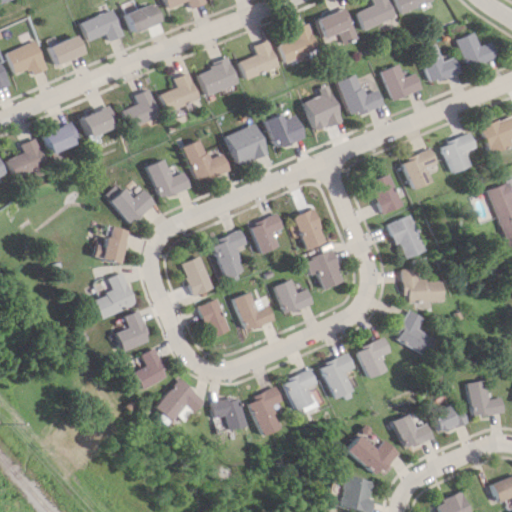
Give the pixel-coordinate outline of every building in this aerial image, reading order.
[(206,3),(204,0),(166,0),(170,8),(188,1),(191,8),(206,3)] [(361,30),(394,16),(386,0),(369,0),(371,4),(353,12),(361,30)] [(393,0),(399,14),(432,0),(431,0),(393,0)] [(166,20),(158,1),(128,14),(136,32),(166,20)] [(339,45),(356,37),(342,6),(313,19),(324,43),(335,38),(339,45)] [(85,22),(92,41),(111,33),(114,41),(129,35),(118,9),(85,22)] [(283,62),(317,48),(306,23),(291,29),(294,37),(276,45),(283,62)] [(455,39),(466,68),(496,56),(490,41),(479,45),(474,32),(455,39)] [(89,53),(82,35),(52,46),(59,64),(89,53)] [(238,61),(245,79),(278,65),(267,39),(253,46),(256,53),(238,61)] [(8,52),(17,74),(33,68),(35,74),(51,68),(39,40),(8,52)] [(442,61),(435,43),(418,50),(431,83),(460,72),(454,57),(442,61)] [(200,73),(206,94),(238,85),(229,56),(210,62),(213,69),(200,73)] [(0,89),(12,85),(2,58),(0,59),(0,89)] [(404,77),(400,64),(381,71),(392,100),(422,89),(416,73),(404,77)] [(201,98),(190,72),(175,78),(179,87),(160,94),(168,112),(201,98)] [(351,116),(384,104),(378,89),(365,94),(357,73),(337,80),(351,116)] [(319,88),(322,95),(305,101),(315,130),(342,121),(330,84),(319,88)] [(137,94),(140,103),(123,110),(129,127),(162,115),(152,89),(137,94)] [(90,136),(119,124),(111,105),(81,117),(90,136)] [(297,114),(286,118),(284,113),(266,120),(277,148),(306,137),(297,114)] [(511,144),(508,138),(511,136),(511,117),(510,114),(479,128),(490,153),(511,144)] [(50,152),(80,141),(73,122),(43,133),(50,152)] [(239,165),(269,152),(257,123),(227,136),(239,165)] [(451,173),(469,165),(464,151),(474,147),(468,132),(439,144),(451,173)] [(25,152),(7,159),(13,176),(46,163),(36,138),(21,143),(25,152)] [(198,181),(231,168),(225,153),(211,159),(203,139),(185,146),(198,181)] [(436,162),(431,149),(403,159),(413,189),(432,182),(426,166),(436,162)] [(192,186),(186,171),(174,176),(167,159),(148,166),(162,198),(192,186)] [(372,182),(386,213),(406,205),(393,173),(372,182)] [(484,190),(505,247),(511,244),(511,201),(505,182),(484,190)] [(133,199),(120,184),(107,196),(132,224),(157,202),(145,188),(133,199)] [(292,217),(300,237),(303,235),(309,249),(329,241),(315,208),(292,217)] [(260,253),(279,247),(274,231),(284,228),(280,214),(251,223),(260,253)] [(428,250),(413,214),(391,224),(406,259),(428,250)] [(129,230),(109,224),(102,246),(95,243),(92,256),(119,263),(129,230)] [(211,242),(227,281),(246,273),(236,248),(247,243),(242,230),(211,242)] [(327,289),(347,281),(334,249),(307,260),(313,275),(320,272),(327,289)] [(213,288),(201,255),(180,263),(192,296),(213,288)] [(404,269),(405,295),(410,295),(410,302),(445,300),(444,279),(419,280),(418,268),(404,269)] [(98,318),(134,304),(121,271),(106,278),(111,291),(90,299),(98,318)] [(316,303),(311,288),(299,292),(295,279),(277,285),(287,314),(316,303)] [(235,298),(248,331),(278,319),(272,304),(267,307),(263,298),(257,301),(252,291),(235,298)] [(198,306),(210,338),(231,330),(219,298),(198,306)] [(121,316),(125,327),(107,334),(114,352),(147,340),(136,310),(121,316)] [(396,338),(426,354),(435,338),(419,329),(425,318),(411,310),(396,338)] [(368,377),(387,371),(381,355),(392,351),(386,338),(358,348),(368,377)] [(137,390),(165,376),(150,347),(137,355),(142,365),(128,372),(137,390)] [(355,367),(350,354),(321,364),(334,398),(353,391),(345,371),(355,367)] [(296,413),(326,402),(320,388),(311,392),(309,387),(318,383),(313,369),(285,380),(296,413)] [(150,407),(157,413),(153,417),(163,426),(183,404),(191,412),(202,401),(178,377),(150,407)] [(470,383),(475,417),(507,412),(504,397),(491,399),(488,380),(470,383)] [(284,401),(278,387),(247,399),(262,435),(281,427),(272,405),(284,401)] [(208,402),(212,418),(224,415),(227,430),(246,425),(239,394),(208,402)] [(437,432),(469,423),(465,409),(452,412),(450,406),(432,411),(437,432)] [(433,437),(428,423),(416,427),(411,414),(394,420),(404,448),(433,437)] [(345,450),(373,476),(397,452),(384,439),(375,448),(361,434),(345,450)] [(359,511),(362,511),(366,499),(362,498),(367,481),(340,474),(332,505),(359,511)] [(511,475),(492,483),(499,502),(511,497),(511,475)] [(436,511),(469,511),(461,491),(433,503),(436,511)]
